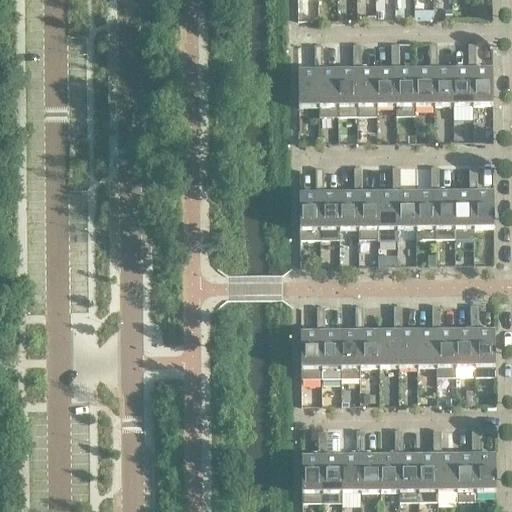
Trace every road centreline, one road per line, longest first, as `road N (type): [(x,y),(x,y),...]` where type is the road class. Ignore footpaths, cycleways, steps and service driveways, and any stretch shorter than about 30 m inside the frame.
road 1 (tertiary): [(129,364),(127,0)]
road 2 (unclassified): [(58,363),(54,0)]
road 3 (residential): [(511,33),(293,36)]
road 4 (residential): [(511,158),(295,159)]
road 5 (residential): [(511,419),(297,420)]
road 6 (unclassified): [(59,511),(58,363)]
road 7 (tertiary): [(131,511),(129,364)]
